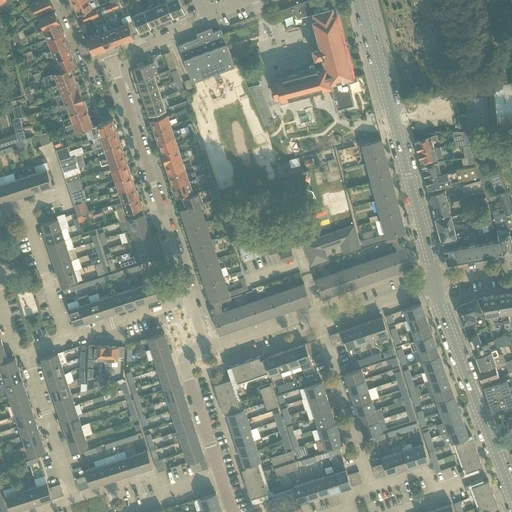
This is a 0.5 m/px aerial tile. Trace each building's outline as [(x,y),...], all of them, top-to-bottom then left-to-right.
[(7,0),(0,0),(0,7),(1,9),(10,3),(9,1),(7,0)] [(28,4),(37,15),(53,8),(48,0),(37,0),(28,4)] [(82,0),(73,4),(77,14),(86,10),(92,7),(97,6),(94,1),(95,0),(82,0)] [(178,0),(169,0),(166,2),(173,18),(178,16),(177,15),(184,12),(178,0)] [(309,0),(268,16),(270,23),(271,22),(295,13),(297,18),(314,13),(316,20),(314,20),(321,47),(313,49),(316,57),(323,55),(326,66),(309,70),(309,69),(308,68),(301,70),(300,71),(301,73),(276,79),(277,81),(271,82),(275,99),(281,97),(282,102),(290,100),(290,97),(331,86),(337,108),(354,103),(347,78),(352,76),(345,47),(336,14),(334,15),(332,8),(331,8),(328,0),(326,0),(314,3),(312,0),(309,0)] [(16,8),(19,12),(28,6),(24,1),(16,8)] [(117,2),(110,5),(112,10),(119,8),(117,2)] [(161,4),(155,6),(161,22),(168,19),(169,20),(173,18),(166,2),(161,4)] [(110,5),(100,8),(103,14),(112,10),(110,5)] [(155,6),(144,11),(151,28),(156,26),(155,25),(161,22),(155,6)] [(36,25),(38,31),(59,22),(54,11),(38,17),(40,23),(36,25)] [(151,28),(144,11),(133,16),(139,31),(146,28),(146,30),(151,28)] [(92,18),(90,12),(79,17),(81,23),(92,18)] [(120,16),(115,18),(124,42),(129,40),(130,40),(132,39),(132,38),(134,38),(132,34),(138,32),(133,20),(123,23),(120,16)] [(21,17),(14,23),(18,28),(24,23),(25,22),(21,17)] [(105,22),(106,23),(114,45),(124,42),(115,18),(105,22)] [(44,34),(46,40),(63,32),(59,22),(38,31),(40,36),(44,34)] [(96,25),(95,25),(104,49),(114,45),(106,23),(96,27),(96,25)] [(104,49),(95,25),(90,27),(93,34),(86,37),(93,54),(104,49)] [(178,45),(184,61),(192,82),(234,66),(221,29),(213,32),(211,28),(200,32),(202,36),(178,45)] [(17,32),(12,37),(13,43),(14,42),(19,40),(20,39),(18,32),(17,32)] [(44,46),(46,51),(67,43),(64,34),(63,32),(46,40),(48,44),(44,46)] [(8,35),(2,36),(5,50),(11,49),(8,36),(8,35)] [(20,39),(19,40),(20,41),(20,42),(21,45),(28,43),(25,37),(20,39)] [(52,55),(54,61),(72,54),(67,43),(46,51),(48,56),(52,55)] [(31,51),(24,54),(26,59),(33,56),(31,51)] [(164,54),(169,70),(175,68),(170,52),(164,54)] [(54,73),(71,67),(76,65),(72,54),(54,61),(56,65),(52,67),(54,73)] [(33,56),(26,59),(28,64),(35,62),(33,56)] [(134,76),(136,81),(153,75),(149,64),(133,69),(136,76),(134,76)] [(71,67),(54,73),(47,75),(49,80),(48,81),(50,86),(74,77),(72,72),(73,71),(71,67)] [(171,73),(174,81),(180,79),(177,70),(171,73)] [(139,85),(141,92),(157,87),(153,75),(136,81),(138,86),(139,85)] [(74,77),(50,86),(53,96),(56,95),(79,86),(77,82),(76,82),(74,77)] [(180,79),(174,81),(178,91),(184,89),(180,79)] [(191,80),(184,82),(187,90),(194,88),(191,80)] [(511,130),(511,81),(491,83),(495,132),(511,130)] [(55,100),(57,106),(81,97),(80,92),(80,91),(79,86),(56,95),(58,99),(55,100)] [(142,99),(144,104),(161,98),(157,87),(141,92),(144,99),(142,99)] [(270,114),(259,88),(250,91),(261,118),(270,114)] [(66,108),(68,113),(86,106),(84,102),(83,101),(81,97),(57,106),(59,111),(66,108)] [(462,115),(457,116),(458,128),(463,127),(468,127),(468,129),(488,128),(486,97),(466,98),(467,115),(462,115)] [(161,98),(144,104),(145,109),(147,108),(149,115),(150,115),(152,119),(174,112),(190,107),(188,101),(173,106),(165,109),(161,98)] [(19,106),(13,107),(15,118),(16,118),(17,118),(20,117),(22,117),(20,106),(19,106)] [(63,120),(65,125),(89,116),(87,111),(87,110),(86,106),(68,113),(70,117),(63,120)] [(185,108),(187,116),(193,114),(191,106),(185,108)] [(154,130),(154,131),(171,125),(169,119),(176,117),(174,112),(152,119),(151,120),(152,125),(151,126),(153,129),(154,130)] [(270,114),(261,118),(264,125),(273,122),(270,114)] [(89,127),(93,125),(92,121),(90,120),(89,116),(65,125),(66,130),(73,127),(75,132),(89,127)] [(15,118),(12,119),(14,130),(15,129),(18,129),(22,128),(20,117),(17,118),(16,118),(15,118)] [(93,125),(85,129),(87,128),(90,138),(88,139),(92,138),(116,130),(116,128),(115,125),(114,124),(112,119),(98,124),(93,125)] [(156,137),(158,142),(182,134),(180,128),(173,131),(171,125),(154,131),(154,132),(154,133),(155,136),(156,137)] [(15,129),(14,130),(15,134),(18,141),(25,138),(22,130),(22,128),(18,129),(15,129)] [(92,138),(94,143),(91,144),(93,150),(103,146),(103,147),(120,141),(118,136),(119,135),(118,132),(116,131),(116,130),(92,138)] [(195,130),(190,131),(191,137),(192,138),(193,142),(198,140),(197,137),(195,130)] [(463,131),(453,132),(455,143),(460,142),(459,139),(465,138),(463,131)] [(40,135),(38,135),(39,138),(40,138),(42,145),(47,143),(50,142),(46,132),(40,135)] [(0,139),(0,146),(15,142),(18,141),(15,134),(0,139)] [(161,152),(161,153),(178,147),(176,141),(183,139),(182,134),(158,142),(159,146),(159,148),(160,151),(161,152)] [(415,140),(414,140),(417,152),(434,147),(432,140),(437,139),(437,137),(436,134),(431,135),(429,136),(425,137),(415,140)] [(476,135),(465,134),(467,140),(472,142),(478,140),(476,135)] [(485,136),(479,135),(482,143),(488,142),(485,136)] [(18,141),(15,142),(17,148),(27,145),(26,143),(25,138),(18,141)] [(58,139),(53,141),(56,148),(61,145),(58,139)] [(362,245),(386,238),(400,235),(405,233),(381,139),(358,145),(360,150),(366,149),(368,158),(365,159),(367,164),(370,163),(373,176),(370,177),(371,183),(374,182),(378,195),(375,196),(376,201),(379,201),(383,214),(378,215),(377,215),(378,221),(384,219),(387,232),(384,233),(385,234),(379,235),(373,237),(363,240),(361,240),(362,245)] [(98,154),(100,160),(123,152),(122,147),(122,146),(121,142),(120,142),(120,141),(103,147),(105,152),(98,154)] [(56,150),(59,161),(71,157),(67,146),(56,150)] [(469,146),(463,147),(464,158),(467,157),(472,157),(469,148),(469,147),(469,146)] [(163,158),(165,163),(189,156),(187,150),(180,152),(178,147),(161,153),(162,153),(161,155),(162,158),(163,158)] [(434,147),(417,152),(420,163),(430,161),(436,159),(442,157),(441,152),(440,147),(439,147),(434,147)] [(103,171),(127,163),(126,162),(127,161),(126,157),(125,157),(123,152),(100,160),(101,165),(109,162),(111,168),(103,171)] [(71,157),(59,161),(63,172),(74,168),(79,167),(75,156),(71,157)] [(168,173),(169,174),(186,169),(184,163),(190,161),(189,156),(165,163),(166,168),(166,169),(167,173),(168,173)] [(298,159),(289,162),(291,170),(300,167),(298,159)] [(430,163),(421,165),(424,178),(447,171),(445,163),(445,164),(444,160),(436,161),(430,163)] [(112,174),(114,180),(130,174),(127,163),(103,171),(105,176),(112,174)] [(74,168),(63,172),(66,183),(80,179),(78,173),(80,172),(79,167),(74,168)] [(447,171),(424,178),(428,190),(477,177),(474,167),(448,171),(447,171)] [(47,169),(36,173),(41,189),(52,186),(47,169)] [(171,181),(172,185),(196,177),(194,172),(187,174),(186,169),(169,174),(169,175),(168,177),(169,180),(171,181)] [(36,173),(26,176),(31,193),(41,189),(36,173)] [(499,173),(489,176),(496,195),(497,194),(504,212),(505,213),(511,210),(511,208),(505,191),(499,173)] [(109,187),(111,193),(134,185),(130,174),(114,180),(116,185),(109,187)] [(26,176),(15,180),(21,196),(31,193),(26,176)] [(196,177),(172,185),(174,190),(173,191),(174,195),(176,195),(176,196),(193,191),(191,185),(198,183),(196,177)] [(66,183),(70,194),(83,190),(80,179),(66,183)] [(480,179),(462,184),(463,188),(481,183),(480,179)] [(15,180),(5,183),(11,199),(21,196),(15,180)] [(5,183),(0,184),(0,201),(0,203),(11,199),(5,183)] [(119,196),(121,201),(138,196),(138,195),(137,191),(136,191),(134,185),(111,193),(113,198),(119,196)] [(217,186),(210,189),(213,199),(220,197),(217,186)] [(70,194),(73,205),(87,201),(83,190),(70,194)] [(444,190),(429,194),(432,206),(458,199),(466,197),(464,191),(448,195),(449,197),(447,198),(444,190)] [(179,206),(180,210),(200,204),(202,203),(199,192),(192,194),(182,197),(186,208),(185,208),(183,205),(179,206)] [(121,201),(114,204),(116,209),(120,221),(127,219),(144,213),(141,206),(142,205),(141,202),(139,201),(138,196),(121,201)] [(486,197),(480,199),(482,207),(488,205),(487,201),(486,197)] [(458,199),(432,206),(435,217),(444,215),(451,213),(448,205),(450,204),(451,207),(460,204),(458,199)] [(87,201),(73,205),(77,217),(78,216),(82,215),(88,213),(85,202),(87,201)] [(200,204),(180,210),(186,227),(192,245),(198,264),(204,282),(211,302),(230,295),(247,289),(243,277),(240,278),(243,287),(234,289),(228,291),(228,290),(225,291),(222,282),(225,281),(223,276),(220,277),(216,264),(219,263),(217,258),(214,259),(210,246),(216,244),(214,238),(208,240),(204,227),(210,226),(208,220),(202,222),(198,209),(201,209),(200,204)] [(101,209),(93,211),(94,217),(103,214),(101,209)] [(498,209),(492,211),(500,240),(503,253),(511,251),(505,213),(504,212),(499,214),(498,209)] [(435,219),(438,231),(454,227),(452,221),(462,218),(460,212),(435,219)] [(127,219),(131,229),(147,224),(146,222),(147,222),(146,216),(145,217),(144,213),(127,219)] [(57,219),(61,229),(67,228),(69,227),(65,214),(57,217),(57,219)] [(490,217),(485,218),(489,234),(494,233),(490,217)] [(41,224),(45,235),(61,229),(57,219),(41,224)] [(131,229),(124,232),(125,234),(127,242),(134,240),(151,234),(150,232),(151,232),(149,227),(148,227),(147,224),(131,229)] [(354,225),(303,243),(310,265),(324,260),(321,249),(340,244),(342,252),(360,248),(354,225)] [(454,227),(438,231),(442,242),(462,237),(463,242),(476,239),(474,231),(466,234),(465,230),(455,233),(454,227)] [(64,240),(70,238),(67,228),(61,229),(64,240)] [(45,235),(48,245),(64,240),(61,229),(45,235)] [(371,231),(362,233),(363,240),(373,237),(371,231)] [(285,233),(264,240),(269,255),(290,247),(285,233)] [(134,240),(127,242),(131,252),(133,251),(138,250),(154,244),(153,242),(154,242),(153,237),(152,237),(151,234),(134,240)] [(321,277),(315,279),(322,298),(414,266),(407,247),(404,248),(403,245),(404,245),(404,244),(405,244),(405,243),(405,242),(405,241),(404,241),(404,240),(403,240),(402,240),(401,240),(400,237),(400,235),(396,236),(386,238),(387,241),(392,240),(393,245),(394,244),(398,253),(394,255),(393,253),(393,252),(392,249),(387,251),(388,254),(389,256),(376,261),(375,258),(374,256),(369,257),(369,260),(370,263),(358,267),(357,265),(356,262),(355,262),(350,264),(351,266),(352,269),(340,274),(339,271),(338,268),(332,270),(333,273),(334,276),(322,280),(321,277)] [(64,240),(48,245),(51,255),(68,250),(73,248),(70,238),(64,240)] [(500,240),(493,241),(497,254),(503,253),(500,240)] [(249,241),(238,245),(243,262),(255,258),(249,241)] [(453,248),(443,249),(445,255),(447,263),(497,254),(493,241),(475,244),(474,241),(468,243),(469,245),(453,248)] [(131,252),(128,253),(130,257),(134,255),(136,262),(148,258),(157,255),(157,253),(158,252),(156,247),(155,248),(154,244),(138,250),(133,251),(131,252)] [(77,258),(73,248),(68,250),(71,260),(77,258)] [(51,255),(55,266),(71,260),(68,250),(51,255)] [(279,254),(282,262),(294,258),(291,250),(279,254)] [(96,256),(90,258),(92,264),(98,263),(96,256)] [(71,260),(55,266),(58,276),(74,271),(81,268),(78,258),(77,258),(71,260)] [(74,271),(58,276),(62,287),(78,282),(74,271)] [(162,279),(151,282),(157,299),(167,295),(162,279)] [(151,282),(141,286),(146,302),(157,299),(151,282)] [(230,295),(211,302),(212,306),(211,307),(210,308),(210,309),(210,310),(211,310),(211,311),(212,311),(213,311),(214,311),(215,314),(212,315),(219,334),(310,302),(304,283),(303,283),(304,286),(291,291),(289,285),(283,287),(285,293),(273,297),(272,294),(271,295),(267,296),(266,296),(267,299),(254,304),(253,301),(248,303),(249,305),(236,310),(233,302),(228,304),(231,312),(223,314),(220,305),(221,305),(220,302),(231,298),(230,295)] [(141,286),(131,289),(136,305),(146,302),(141,286)] [(131,289),(121,292),(126,309),(136,305),(131,289)] [(108,290),(98,293),(100,299),(105,315),(115,312),(110,296),(108,290)] [(121,292),(110,296),(115,312),(126,309),(121,292)] [(511,296),(511,292),(496,295),(501,323),(502,323),(503,323),(504,328),(505,329),(510,328),(509,321),(511,320),(511,296)] [(77,298),(79,306),(85,322),(95,319),(90,302),(88,295),(77,298)] [(501,323),(496,295),(482,297),(485,315),(492,314),(494,324),(501,323)] [(100,299),(90,302),(95,319),(105,315),(100,299)] [(458,305),(457,309),(467,335),(476,331),(477,332),(480,331),(479,329),(486,326),(484,319),(483,316),(476,299),(458,305)] [(404,309),(408,320),(424,314),(421,303),(404,309)] [(85,322),(79,306),(69,309),(74,325),(85,322)] [(408,320),(411,330),(428,324),(424,314),(408,320)] [(382,317),(372,321),(377,337),(379,342),(389,338),(382,317)] [(372,321),(361,324),(367,341),(377,337),(372,321)] [(361,324),(351,328),(357,344),(367,341),(361,324)] [(411,330),(415,340),(432,334),(428,324),(411,330)] [(342,337),(344,343),(346,348),(357,344),(351,328),(340,331),(342,337)] [(329,335),(331,341),(342,337),(340,331),(329,335)] [(476,331),(467,335),(474,354),(496,346),(494,339),(482,343),(477,332),(476,331)] [(149,343),(151,349),(167,343),(164,333),(144,339),(145,344),(149,343)] [(415,340),(409,342),(412,353),(419,350),(435,344),(432,334),(415,340)] [(504,335),(494,339),(496,346),(497,347),(507,346),(504,335)] [(333,346),(344,343),(342,337),(331,341),(333,346)] [(316,340),(305,344),(307,349),(318,345),(316,340)] [(151,349),(154,359),(171,354),(167,343),(151,349)] [(307,349),(305,344),(294,347),(300,364),(302,369),(312,365),(309,355),(307,349)] [(419,350),(422,361),(439,355),(435,344),(419,350)] [(89,345),(88,359),(94,359),(94,360),(100,360),(100,366),(99,381),(103,380),(105,379),(105,366),(106,346),(89,345)] [(320,351),(318,345),(307,349),(309,355),(320,351)] [(106,346),(105,366),(111,366),(112,361),(117,361),(117,357),(123,358),(124,347),(123,347),(106,346)] [(294,347),(284,351),(290,368),(300,364),(294,347)] [(475,357),(480,370),(497,364),(497,365),(503,363),(505,359),(503,355),(497,354),(495,349),(475,357)] [(41,358),(44,369),(61,364),(67,362),(63,351),(41,358)] [(284,351),(274,355),(280,371),(290,368),(284,351)] [(154,359),(158,369),(174,364),(171,354),(154,359)] [(233,378),(213,384),(224,416),(227,415),(227,414),(240,410),(240,409),(234,389),(238,388),(239,386),(238,382),(254,376),(258,375),(268,371),(264,358),(262,355),(229,367),(233,378)] [(274,355),(264,358),(269,375),(280,371),(274,355)] [(374,361),(372,355),(362,359),(363,364),(374,361)] [(422,361),(426,371),(442,365),(439,355),(422,361)] [(395,357),(386,361),(387,365),(392,363),(393,367),(398,365),(395,357)] [(15,358),(0,362),(0,374),(2,374),(18,369),(15,358)] [(44,369),(48,379),(64,374),(61,364),(44,369)] [(158,369),(161,379),(177,374),(174,364),(158,369)] [(497,364),(480,370),(478,370),(482,382),(498,377),(495,366),(496,365),(497,365),(497,364)] [(426,371),(429,381),(446,375),(442,365),(426,371)] [(18,369),(2,374),(5,384),(21,379),(18,369)] [(344,374),(348,384),(364,379),(361,369),(344,374)] [(48,379),(51,389),(67,384),(64,374),(48,379)] [(161,379),(164,390),(181,384),(177,374),(161,379)] [(446,375),(429,381),(433,391),(450,385),(446,375)] [(5,384),(0,386),(0,394),(1,397),(9,395),(25,389),(21,379),(5,384)] [(364,379),(348,384),(351,395),(368,389),(364,379)] [(498,381),(483,387),(488,400),(511,392),(511,390),(511,389),(511,386),(510,387),(507,379),(499,382),(498,381)] [(105,384),(103,380),(99,381),(88,385),(87,390),(105,384)] [(305,386),(308,397),(325,392),(321,381),(305,386)] [(51,389),(54,400),(71,394),(67,384),(51,389)] [(164,390),(167,400),(184,395),(181,384),(164,390)] [(450,385),(433,391),(437,401),(453,395),(450,385)] [(260,389),(265,405),(272,402),(274,407),(277,406),(269,386),(260,389)] [(368,389),(351,395),(354,405),(371,400),(379,397),(376,387),(368,389)] [(9,395),(12,405),(28,400),(25,389),(9,395)] [(308,397),(311,407),(328,402),(325,392),(308,397)] [(402,396),(396,398),(398,402),(404,400),(409,399),(406,392),(401,394),(402,396)] [(511,393),(511,392),(488,400),(492,412),(492,413),(511,407),(511,393)] [(54,400),(58,410),(74,405),(71,394),(54,400)] [(167,400),(171,410),(187,405),(184,395),(167,400)] [(437,401),(440,412),(457,406),(453,395),(437,401)] [(12,405),(15,415),(31,410),(28,400),(12,405)] [(354,405),(358,415),(374,410),(371,400),(354,405)] [(311,407),(315,418),(332,412),(328,402),(311,407)] [(58,410),(61,420),(78,415),(74,405),(58,410)] [(171,410),(174,421),(191,415),(187,405),(171,410)] [(440,412),(444,422),(460,416),(457,406),(440,412)] [(240,410),(227,414),(227,415),(230,424),(247,419),(243,408),(240,409),(240,410)] [(366,412),(358,415),(361,426),(378,420),(383,418),(380,408),(374,410),(366,412)] [(412,409),(407,411),(410,421),(415,420),(412,409)] [(15,415),(19,426),(35,420),(31,410),(15,415)] [(315,418),(318,428),(335,423),(332,412),(315,418)] [(61,420),(65,431),(81,425),(78,415),(61,420)] [(174,421),(177,431),(194,426),(191,415),(174,421)] [(444,422),(447,432),(464,426),(460,416),(444,422)] [(230,424),(234,435),(250,429),(247,419),(230,424)] [(281,419),(276,421),(279,430),(284,428),(281,419)] [(19,426),(22,436),(38,431),(35,420),(19,426)] [(378,420),(361,426),(364,436),(381,431),(378,420)] [(318,429),(312,431),(315,440),(338,433),(335,423),(318,428),(318,429)] [(65,431),(68,441),(84,436),(81,425),(65,431)] [(177,431),(172,433),(175,443),(181,441),(197,436),(194,426),(177,431)] [(447,432),(442,434),(445,445),(451,442),(451,443),(455,442),(454,441),(468,436),(467,436),(464,426),(447,432)] [(234,435),(237,445),(254,440),(250,429),(234,435)] [(22,436),(25,446),(41,441),(38,431),(22,436)] [(338,433),(315,440),(318,451),(338,445),(342,443),(338,433)] [(482,466),(471,435),(467,436),(468,436),(454,441),(455,442),(458,451),(456,452),(458,451),(464,469),(462,470),(464,469),(465,470),(458,473),(460,477),(478,470),(477,468),(482,466)] [(84,436),(68,441),(71,452),(88,446),(84,436)] [(181,441),(184,452),(200,446),(197,436),(181,441)] [(237,445),(240,455),(257,450),(254,440),(237,445)] [(41,441),(25,446),(29,457),(45,452),(41,441)] [(423,444),(413,448),(418,464),(428,461),(423,444)] [(192,461),(198,459),(204,457),(200,446),(184,452),(188,462),(192,461)] [(339,448),(328,451),(329,456),(340,452),(339,448)] [(413,448),(402,451),(408,467),(418,464),(413,448)] [(147,450),(137,454),(142,470),(152,467),(147,450)] [(257,450),(240,455),(243,463),(243,465),(244,466),(257,462),(260,460),(257,450)] [(433,450),(429,452),(436,472),(440,471),(433,450)] [(291,451),(271,458),(273,465),(293,458),(291,451)] [(402,451),(392,454),(397,471),(408,467),(402,451)] [(137,454),(126,457),(131,473),(142,470),(137,454)] [(383,463),(385,469),(387,474),(397,471),(392,454),(381,458),(383,463)] [(126,457),(116,460),(121,477),(131,473),(126,457)] [(202,470),(208,468),(204,457),(198,459),(202,470)] [(158,460),(154,461),(157,472),(167,469),(163,458),(158,460)] [(198,459),(192,461),(196,472),(202,470),(198,459)] [(116,460),(106,464),(111,480),(121,477),(116,460)] [(257,462),(240,467),(251,501),(263,497),(267,511),(281,511),(300,506),(294,486),(293,486),(294,490),(274,496),(273,492),(271,491),(267,492),(257,462)] [(372,467),(373,472),(385,469),(383,463),(372,467)] [(106,464),(95,467),(101,483),(111,480),(106,464)] [(290,464),(275,469),(277,476),(292,471),(290,464)] [(86,475),(88,481),(90,487),(101,483),(95,467),(85,470),(86,475)] [(346,469),(335,473),(340,489),(351,486),(349,480),(347,475),(346,469)] [(385,469),(373,472),(375,478),(387,474),(385,469)] [(358,471),(347,475),(349,480),(360,477),(358,471)] [(335,473),(325,476),(330,493),(340,489),(335,473)] [(75,479),(77,485),(88,481),(86,475),(75,479)] [(325,476),(314,479),(319,496),(330,493),(325,476)] [(362,482),(360,477),(349,480),(351,486),(362,482)] [(314,479),(304,483),(309,499),(319,496),(314,479)] [(479,507),(480,511),(497,511),(500,511),(488,480),(484,482),(483,479),(464,486),(466,491),(472,488),(475,497),(473,497),(473,498),(475,497),(479,507),(477,508),(479,507)] [(88,481),(77,485),(79,490),(90,487),(88,481)] [(47,482),(36,486),(41,502),(52,499),(50,493),(49,488),(47,482)] [(304,483),(294,486),(300,506),(301,506),(300,503),(309,499),(304,483)] [(60,484),(49,488),(50,493),(62,490),(60,484)] [(36,486),(26,489),(31,506),(41,502),(36,486)] [(26,489),(16,493),(21,509),(31,506),(26,489)] [(63,495),(62,490),(50,493),(52,499),(63,495)] [(11,511),(21,509),(16,493),(5,496),(10,511),(11,511)] [(199,498),(202,509),(219,503),(215,493),(199,498)] [(462,511),(459,501),(454,503),(456,511),(462,511)]
